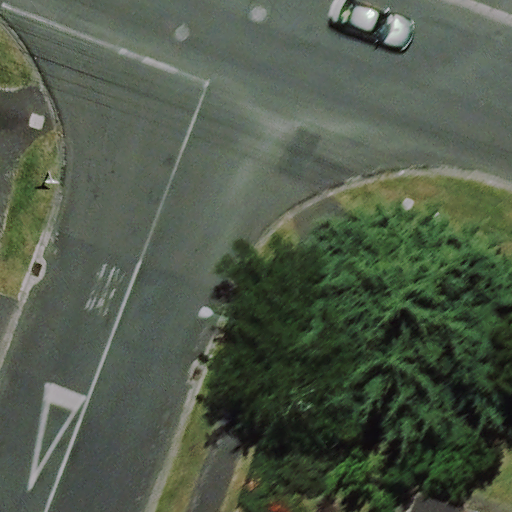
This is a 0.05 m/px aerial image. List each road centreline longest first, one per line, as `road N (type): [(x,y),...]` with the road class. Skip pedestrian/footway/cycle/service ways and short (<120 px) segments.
road 1 (residential): [(235,6),(45,511)]
road 2 (residential): [(511,111),(235,6)]
